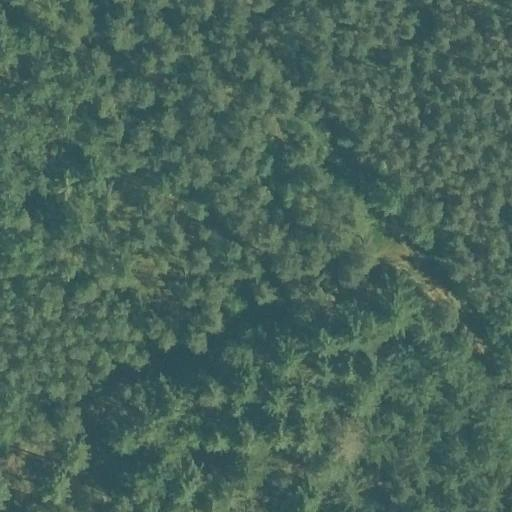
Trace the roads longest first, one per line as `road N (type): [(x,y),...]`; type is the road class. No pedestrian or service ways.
road 1 (track): [(511,387),(241,0)]
road 2 (track): [(0,420),(407,243)]
